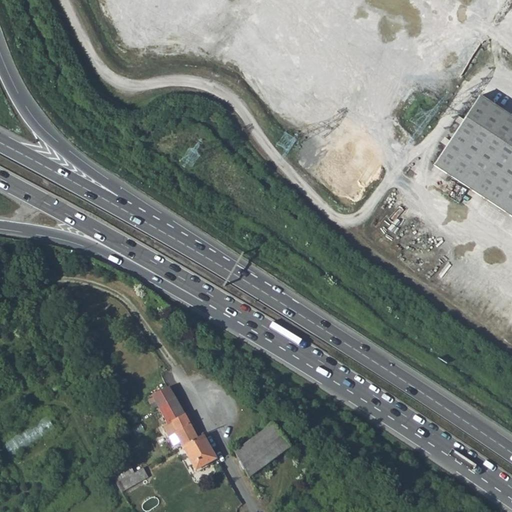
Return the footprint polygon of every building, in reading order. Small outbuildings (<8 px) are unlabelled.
[(431,167),(455,182),(500,115),(478,99),(431,167)] [(511,122),(500,115),(455,182),(511,221),(511,122)] [(149,397),(151,403),(154,401),(157,406),(175,397),(169,387),(149,397)] [(180,408),(175,397),(157,406),(154,408),(169,437),(174,434),(179,442),(181,447),(196,438),(188,423),(180,408)] [(55,413),(5,444),(12,455),(62,424),(55,413)] [(249,478),(289,448),(271,425),(234,452),(249,478)] [(174,445),(179,442),(174,434),(169,437),(174,445)] [(194,471),(216,459),(202,435),(196,438),(181,447),(194,471)] [(147,476),(143,468),(116,483),(121,491),(147,476)]
